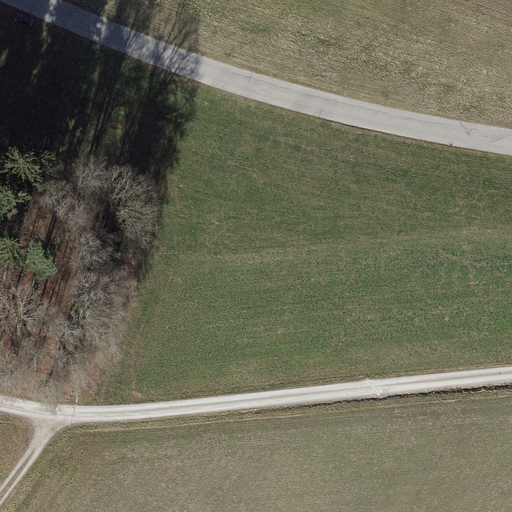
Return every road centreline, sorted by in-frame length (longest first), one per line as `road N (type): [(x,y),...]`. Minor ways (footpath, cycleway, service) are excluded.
road 1 (track): [(511,373),(59,414),(0,403)]
road 2 (tertiary): [(25,0),(229,80),(511,146)]
